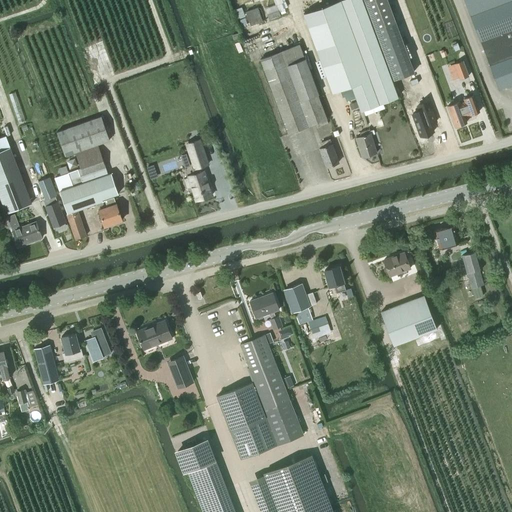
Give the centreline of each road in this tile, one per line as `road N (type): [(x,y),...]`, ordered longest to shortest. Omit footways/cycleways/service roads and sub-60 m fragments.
road 1 (unclassified): [(0,275),(511,141)]
road 2 (tertiary): [(0,312),(511,179)]
road 3 (unclassified): [(0,331),(237,264)]
road 4 (unclassified): [(300,248),(511,193)]
road 5 (unknown): [(101,80),(157,234)]
